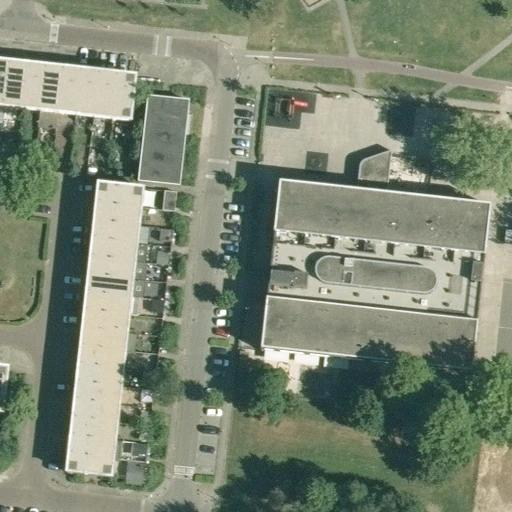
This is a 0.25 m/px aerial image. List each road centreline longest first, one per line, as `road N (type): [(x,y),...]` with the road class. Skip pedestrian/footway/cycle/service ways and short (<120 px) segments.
road 1 (residential): [(182,511),(224,63)]
road 2 (residential): [(224,63),(207,53),(19,33)]
road 3 (residential): [(49,345),(65,192)]
road 4 (residential): [(33,497),(49,345)]
road 5 (residential): [(157,511),(33,497)]
